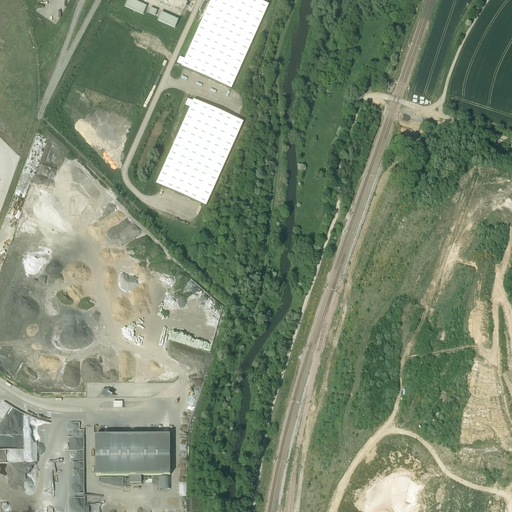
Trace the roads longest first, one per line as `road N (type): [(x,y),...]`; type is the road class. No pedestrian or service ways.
road 1 (track): [(254,511),(266,433),(365,101)]
road 2 (track): [(438,117),(413,194),(389,215),(320,383),(295,511)]
road 3 (unknown): [(167,405),(183,371),(122,336),(100,285)]
road 4 (track): [(438,117),(453,63),(489,0)]
road 5 (unknown): [(0,483),(29,491),(46,482),(55,454),(53,405)]
